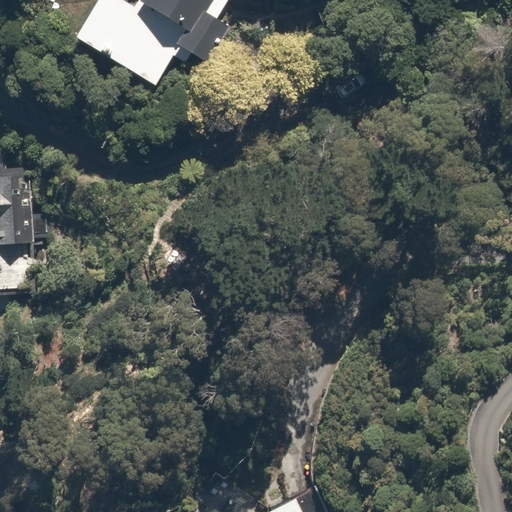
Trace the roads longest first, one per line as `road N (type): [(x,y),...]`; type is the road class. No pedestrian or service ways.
road 1 (residential): [(511,257),(419,257),(394,269),(346,313),(292,404)]
road 2 (residential): [(493,511),(492,410),(511,382)]
